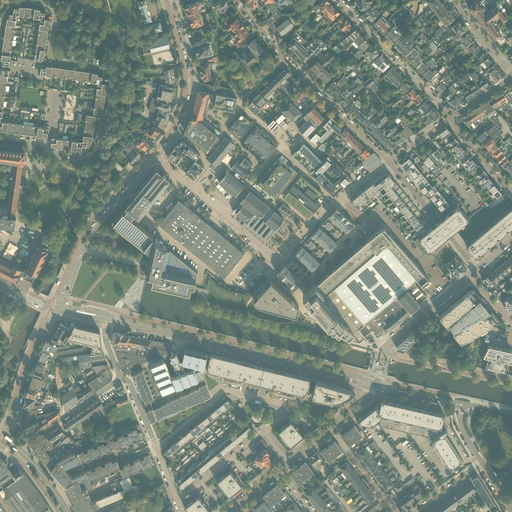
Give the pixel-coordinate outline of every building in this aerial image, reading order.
[(145,0),(144,0),(141,1),(138,2),(144,23),(151,21),(150,14),(148,6),(147,6),(145,0)] [(213,1),(215,6),(216,9),(217,13),(220,12),(226,11),(224,7),(227,6),(226,5),(227,4),(226,2),(225,1),(221,2),(220,0),(217,0),(216,0),(215,0),(214,0),(214,1),(213,1)] [(257,6),(258,11),(263,10),(262,7),(260,7),(260,6),(259,6),(259,4),(257,4),(256,0),(246,0),(247,1),(250,1),(250,6),(252,6),(252,7),(255,7),(255,6),(257,6)] [(264,0),(264,2),(269,2),(270,8),(273,15),(276,13),(279,11),(279,10),(278,5),(277,2),(273,0),(264,0)] [(318,13),(321,10),(329,3),(328,2),(329,2),(327,0),(326,1),(325,0),(322,0),(317,5),(316,4),(312,8),(314,10),(314,12),(316,13),(318,13)] [(357,0),(358,4),(358,5),(358,7),(359,7),(360,8),(362,10),(365,9),(367,7),(368,7),(372,4),(371,0),(357,0)] [(431,8),(435,13),(445,5),(445,4),(444,3),(443,2),(442,2),(441,2),(440,0),(431,8)] [(476,0),(472,4),(468,7),(474,15),(475,14),(494,39),(501,34),(494,25),(502,19),(503,21),(506,18),(500,10),(499,10),(496,5),(487,12),(484,7),(488,4),(484,0),(481,0),(477,0),(476,1),(476,0)] [(185,10),(186,13),(202,9),(199,1),(186,5),(187,9),(186,9),(185,10)] [(322,17),(324,19),(334,9),(332,6),(331,4),(330,5),(329,3),(321,10),(324,13),(323,14),(323,15),(322,17)] [(370,9),(365,15),(371,21),(374,17),(377,15),(379,13),(376,9),(373,12),(373,11),(372,10),(375,7),(375,6),(379,5),(379,3),(373,4),(369,8),(370,9)] [(435,13),(440,19),(449,12),(447,10),(448,9),(447,8),(448,7),(447,6),(446,6),(445,5),(435,13)] [(334,9),(324,19),(329,24),(332,20),(339,14),(338,13),(338,12),(338,11),(337,11),(334,9)] [(199,10),(186,13),(187,17),(189,17),(190,17),(190,20),(202,17),(201,13),(200,14),(199,12),(199,10)] [(381,17),(374,24),(378,29),(387,21),(384,18),(389,14),(389,13),(386,10),(385,12),(384,12),(382,14),(380,16),(381,17)] [(449,12),(440,19),(445,26),(446,25),(452,21),(451,20),(452,20),(452,19),(454,18),(451,15),(451,14),(450,12),(449,12)] [(273,15),(265,21),(267,23),(266,23),(267,24),(268,24),(274,32),(279,37),(280,37),(283,40),(287,37),(288,36),(285,32),(291,27),(293,25),(288,19),(285,20),(284,21),(282,18),(276,13),(273,15)] [(339,30),(341,27),(347,21),(342,16),(336,22),(338,24),(336,27),(339,30)] [(202,17),(190,20),(192,26),(204,23),(202,17)] [(387,21),(378,29),(383,33),(391,26),(391,27),(395,23),(398,20),(395,17),(392,20),(393,21),(390,24),(389,23),(387,21)] [(231,28),(233,30),(241,23),(238,20),(236,19),(230,24),(226,20),(223,23),(225,29),(227,28),(228,30),(231,28)] [(347,21),(341,27),(346,33),(353,27),(347,21)] [(452,27),(448,30),(449,32),(450,32),(454,29),(455,31),(462,26),(458,21),(454,24),(452,27)] [(305,22),(302,25),(310,33),(311,32),(313,30),(307,24),(305,22)] [(159,23),(151,25),(153,33),(162,30),(160,23),(159,23)] [(231,35),(233,38),(244,28),(243,27),(244,26),(241,23),(233,30),(235,32),(231,35)] [(385,35),(390,40),(398,32),(395,29),(398,27),(396,25),(385,35)] [(436,35),(433,37),(435,39),(437,37),(439,35),(448,29),(446,26),(445,27),(443,25),(440,27),(435,31),(435,34),(436,35)] [(455,35),(453,37),(455,39),(461,34),(465,31),(462,26),(455,31),(457,33),(455,35)] [(244,28),(233,38),(236,41),(235,42),(236,43),(235,44),(238,48),(242,44),(239,41),(243,38),(243,39),(247,36),(246,35),(248,33),(244,28)] [(354,28),(341,41),(341,42),(344,44),(348,40),(348,39),(349,38),(352,41),(356,37),(359,34),(359,33),(359,32),(358,31),(357,31),(355,29),(354,28)] [(398,32),(390,40),(394,45),(405,34),(403,32),(401,34),(399,31),(398,32)] [(461,34),(455,39),(456,40),(457,41),(459,39),(461,38),(462,39),(463,42),(464,41),(470,36),(467,32),(465,31),(461,34)] [(294,38),(287,45),(290,48),(290,47),(293,50),(304,40),(296,32),(292,36),(294,38)] [(203,37),(202,34),(193,36),(194,40),(193,40),(194,43),(195,43),(195,44),(204,42),(203,37)] [(394,45),(399,49),(407,42),(404,39),(407,36),(405,34),(394,45)] [(355,44),(357,46),(365,39),(364,39),(364,38),(363,37),(362,37),(360,35),(349,45),(351,47),(354,44),(354,45),(355,44)] [(425,35),(421,39),(426,44),(427,43),(428,44),(431,41),(425,35)] [(464,45),(462,47),(463,49),(470,44),(474,41),(470,36),(464,41),(463,42),(462,43),(463,44),(464,45)] [(165,37),(160,38),(150,41),(150,40),(149,41),(150,43),(149,43),(152,52),(168,48),(169,48),(169,47),(167,39),(166,39),(165,37)] [(365,39),(357,46),(357,47),(355,48),(357,51),(354,54),(356,57),(369,44),(367,42),(367,41),(366,40),(365,40),(365,39)] [(248,45),(252,51),(247,56),(244,53),(239,56),(248,67),(254,62),(255,63),(260,59),(258,57),(259,55),(258,54),(263,51),(260,47),(254,40),(248,45)] [(293,50),(299,56),(306,49),(302,45),(305,41),(304,40),(293,50)] [(407,42),(399,49),(403,54),(416,42),(415,40),(410,45),(407,42)] [(432,42),(428,46),(433,50),(437,47),(432,42)] [(471,46),(468,48),(470,50),(473,54),(476,52),(480,49),(475,43),(471,46)] [(200,48),(198,48),(196,49),(196,50),(195,51),(196,52),(197,53),(198,58),(203,57),(213,55),(210,44),(200,47),(200,48)] [(361,54),(360,54),(361,55),(362,56),(364,55),(366,57),(367,56),(375,49),(371,45),(367,48),(361,54)] [(409,52),(405,56),(410,61),(418,54),(422,50),(417,45),(414,47),(409,52)] [(306,49),(299,56),(304,61),(311,55),(313,57),(314,57),(322,49),(321,47),(320,48),(319,49),(318,48),(318,47),(314,51),(309,46),(306,49)] [(333,49),(338,54),(341,51),(336,46),(333,49)] [(367,56),(366,57),(368,60),(367,61),(369,63),(374,57),(375,57),(379,53),(375,49),(367,56)] [(328,51),(323,56),(322,55),(315,62),(316,63),(311,68),(326,82),(332,76),(323,67),(328,62),(329,63),(335,58),(328,51)] [(479,61),(474,65),(475,67),(487,58),(483,53),(477,58),(479,61)] [(418,54),(410,61),(415,67),(419,63),(423,59),(418,54)] [(373,61),(365,68),(368,71),(374,66),(373,65),(374,64),(373,63),(374,62),(378,66),(385,60),(380,55),(376,58),(373,61)] [(422,62),(420,64),(416,68),(421,73),(429,66),(435,60),(433,57),(427,63),(428,64),(426,66),(422,62)] [(487,58),(475,67),(477,69),(482,65),(484,68),(490,63),(487,58)] [(375,73),(378,76),(390,65),(385,60),(378,66),(377,68),(379,70),(375,73)] [(200,68),(201,72),(216,70),(215,64),(213,63),(211,64),(211,62),(208,63),(204,63),(205,65),(201,65),(201,67),(200,68)] [(345,63),(338,70),(340,73),(348,66),(345,63)] [(486,71),(489,75),(496,70),(493,66),(486,71)] [(166,67),(160,68),(160,71),(164,70),(165,74),(164,74),(164,75),(160,76),(161,77),(174,75),(173,69),(167,70),(166,67)] [(392,67),(385,75),(388,78),(389,78),(391,80),(398,74),(392,67)] [(285,68),(280,73),(286,79),(289,75),(293,80),(295,78),(285,68)] [(426,71),(423,74),(428,80),(432,76),(434,74),(435,75),(438,72),(435,69),(434,71),(432,72),(429,68),(426,71)] [(216,70),(201,72),(201,77),(203,77),(203,79),(207,79),(207,80),(214,79),(214,82),(219,81),(217,71),(216,71),(216,70)] [(432,77),(429,81),(434,86),(438,83),(441,80),(445,76),(443,74),(441,72),(439,70),(438,72),(435,75),(432,77)] [(489,81),(487,82),(489,85),(492,83),(501,76),(496,70),(489,75),(488,76),(490,78),(488,80),(489,81)] [(280,73),(275,78),(284,87),(289,82),(286,79),(280,73)] [(475,73),(471,76),(475,82),(479,78),(475,73)] [(388,78),(386,80),(391,85),(392,83),(396,87),(404,80),(398,74),(391,80),(389,78),(388,78)] [(439,84),(435,87),(440,93),(444,89),(446,87),(449,84),(446,82),(451,77),(450,77),(448,75),(442,80),(441,81),(439,84)] [(374,81),(371,77),(365,82),(368,86),(374,81)] [(275,78),(270,83),(276,88),(279,85),(283,90),(284,89),(285,88),(284,87),(275,78)] [(354,81),(359,86),(362,82),(358,78),(354,81)] [(489,85),(485,78),(484,78),(477,83),(482,90),(489,85)] [(330,85),(326,88),(331,92),(340,83),(340,84),(341,82),(340,81),(339,81),(339,80),(338,82),(336,83),(334,81),(332,82),(330,85)] [(340,83),(331,92),(335,97),(339,93),(341,91),(339,89),(345,83),(343,81),(341,82),(340,84),(340,83)] [(400,87),(397,90),(402,95),(405,92),(407,90),(411,87),(405,81),(399,86),(400,87)] [(273,95),(275,97),(279,92),(276,88),(270,83),(265,88),(273,95)] [(376,84),(371,88),(373,91),(374,92),(380,87),(381,87),(378,83),(377,83),(376,84)] [(470,84),(467,86),(473,95),(480,91),(476,84),(472,87),(470,84)] [(169,100),(171,101),(174,89),(166,87),(166,86),(160,85),(159,87),(159,88),(158,95),(157,99),(163,100),(169,101),(169,100)] [(445,91),(442,94),(447,100),(451,96),(453,94),(456,90),(455,89),(453,87),(451,85),(446,90),(445,91)] [(507,89),(502,93),(511,103),(511,85),(511,87),(511,86),(508,89),(507,89)] [(464,98),(462,99),(464,101),(473,95),(467,86),(465,87),(467,90),(462,93),(465,97),(464,98)] [(268,100),(273,95),(265,88),(261,92),(268,100)] [(340,94),(336,98),(340,102),(350,93),(349,92),(345,88),(342,92),(340,94)] [(409,92),(406,94),(409,97),(408,97),(408,99),(409,100),(411,100),(411,99),(418,94),(412,88),(409,92)] [(189,122),(184,131),(203,147),(205,149),(207,150),(208,148),(220,133),(202,118),(202,116),(203,115),(205,111),(206,106),(207,102),(208,97),(207,97),(209,92),(198,91),(197,95),(196,99),(195,103),(194,107),(193,111),(189,122)] [(350,93),(340,102),(345,106),(348,103),(351,100),(353,99),(351,96),(353,93),(351,91),(349,92),(350,93)] [(507,110),(508,111),(511,106),(511,103),(502,93),(494,98),(500,104),(502,107),(502,108),(505,111),(507,110)] [(237,98),(230,97),(216,94),(214,107),(226,110),(229,110),(234,112),(235,108),(236,104),(237,98)] [(259,94),(253,100),(255,102),(257,103),(259,105),(261,107),(262,108),(267,103),(264,100),(262,98),(259,94)] [(411,100),(406,104),(408,107),(414,102),(417,105),(419,102),(423,99),(418,94),(411,99),(411,100)] [(454,98),(448,101),(454,107),(455,107),(464,101),(462,99),(464,98),(463,95),(458,98),(457,96),(454,98)] [(305,105),(310,101),(305,96),(301,100),(305,105)] [(375,98),(374,99),(376,102),(377,102),(379,104),(382,101),(378,96),(377,96),(375,98)] [(390,104),(393,107),(402,100),(399,97),(390,104)] [(152,98),(149,110),(155,113),(165,117),(166,113),(167,110),(168,110),(169,109),(170,109),(171,106),(170,106),(170,104),(169,104),(168,103),(169,101),(163,100),(157,99),(152,98)] [(494,98),(488,101),(496,111),(499,110),(501,108),(502,107),(500,104),(494,98)] [(351,113),(357,107),(360,103),(357,100),(355,101),(354,100),(346,108),(351,113)] [(252,101),(247,106),(255,113),(261,107),(259,105),(257,103),(255,102),(254,103),(252,101)] [(420,107),(417,111),(421,114),(423,113),(424,112),(426,110),(430,106),(424,101),(421,104),(419,106),(420,107)] [(485,103),(481,106),(488,117),(493,114),(496,112),(496,111),(488,101),(485,103)] [(285,107),(282,110),(293,121),(301,113),(290,102),(288,104),(285,107)] [(357,107),(351,113),(356,117),(362,112),(359,109),(360,107),(362,105),(361,103),(360,103),(357,107)] [(478,118),(480,117),(483,120),(484,122),(487,120),(489,118),(488,117),(481,106),(473,111),(478,118)] [(297,124),(296,126),(306,136),(324,118),(313,107),(297,124)] [(428,111),(425,113),(429,117),(427,119),(428,120),(426,123),(428,125),(429,124),(433,122),(433,121),(431,119),(437,114),(431,107),(428,111)] [(360,114),(356,118),(361,122),(370,113),(370,112),(367,109),(363,113),(362,112),(360,114)] [(473,111),(468,115),(475,126),(476,127),(478,130),(479,132),(481,130),(482,130),(479,125),(478,125),(477,123),(478,122),(476,120),(477,119),(478,118),(473,111)] [(166,118),(165,117),(155,113),(153,116),(154,117),(152,121),(154,122),(162,126),(163,126),(164,123),(164,122),(166,118)] [(228,130),(239,139),(252,123),(241,113),(228,130)] [(361,122),(366,127),(371,121),(369,119),(373,115),(370,113),(361,122)] [(420,115),(413,120),(416,124),(423,119),(422,118),(425,115),(423,113),(420,115)] [(470,129),(475,126),(468,115),(462,119),(470,129)] [(331,117),(323,126),(327,130),(328,130),(336,122),(331,117)] [(489,118),(487,120),(493,125),(495,128),(498,131),(501,128),(497,124),(495,122),(492,119),(490,117),(489,118)] [(267,125),(275,132),(280,126),(273,119),(267,125)] [(366,127),(370,132),(380,122),(379,120),(375,124),(371,121),(366,127)] [(146,127),(143,132),(145,133),(149,135),(152,136),(155,137),(158,133),(159,132),(160,132),(160,131),(160,130),(156,127),(149,123),(148,122),(145,127),(146,127)] [(320,137),(318,139),(321,143),(334,130),(337,133),(342,128),(336,122),(328,130),(327,130),(320,137)] [(370,132),(375,137),(381,131),(378,128),(382,124),(380,122),(370,132)] [(486,136),(481,141),(483,143),(498,131),(495,128),(493,125),(486,131),(484,128),(482,130),(486,136)] [(252,131),(248,136),(243,142),(243,143),(244,142),(250,147),(249,148),(250,148),(250,147),(254,151),(254,152),(255,151),(259,155),(258,155),(259,155),(265,159),(264,160),(265,160),(275,148),(278,144),(273,140),(269,136),(265,133),(261,130),(256,126),(252,131)] [(407,126),(405,127),(410,133),(411,135),(414,134),(412,131),(407,126)] [(389,132),(380,141),(385,146),(390,140),(388,137),(391,134),(397,129),(396,128),(395,127),(391,131),(389,132)] [(405,127),(403,130),(407,135),(409,137),(410,136),(411,135),(410,133),(405,127)] [(340,133),(337,136),(341,140),(342,139),(344,137),(349,132),(345,128),(340,133)] [(438,134),(443,139),(450,132),(446,128),(438,134)] [(375,137),(380,141),(389,132),(391,131),(389,129),(386,131),(384,129),(382,131),(381,131),(375,137)] [(403,130),(401,132),(405,137),(406,139),(409,137),(407,135),(403,130)] [(478,130),(474,133),(481,141),(486,136),(482,130),(481,130),(479,132),(478,130)] [(483,143),(488,149),(496,142),(494,140),(497,136),(495,134),(498,131),(483,143)] [(344,137),(342,139),(346,143),(348,141),(353,137),(349,132),(344,137)] [(392,141),(390,140),(385,146),(389,150),(406,139),(405,137),(401,132),(398,134),(400,139),(395,142),(394,141),(393,142),(392,141)] [(447,144),(454,137),(450,132),(443,139),(447,144)] [(316,133),(309,139),(312,142),(316,138),(318,139),(320,137),(316,133)] [(138,143),(136,146),(140,150),(142,148),(144,151),(145,150),(149,145),(147,143),(148,142),(147,140),(146,141),(142,137),(140,135),(137,138),(140,140),(137,143),(138,143)] [(209,161),(216,167),(234,145),(225,137),(207,159),(209,161)] [(350,147),(352,145),(357,140),(353,137),(348,141),(346,143),(350,147)] [(451,149),(458,143),(459,142),(454,137),(447,144),(451,148),(451,149)] [(352,145),(356,150),(361,145),(357,140),(352,145)] [(130,151),(125,156),(127,158),(126,158),(133,164),(141,155),(139,153),(141,151),(140,150),(136,146),(130,141),(125,146),(130,151)] [(177,144),(174,148),(177,151),(183,155),(186,152),(190,147),(182,141),(178,145),(177,144)] [(491,153),(498,147),(501,145),(502,144),(500,142),(497,145),(495,143),(496,142),(488,149),(491,153)] [(322,143),(318,148),(322,152),(323,152),(327,148),(322,143)] [(454,154),(461,147),(458,143),(451,149),(451,148),(449,149),(454,154)] [(304,144),(292,155),(310,173),(312,171),(322,161),(304,144)] [(356,150),(360,154),(365,149),(361,145),(356,150)] [(492,154),(496,158),(506,149),(507,149),(505,147),(503,148),(501,145),(498,147),(498,148),(492,154)] [(190,147),(186,152),(196,160),(200,155),(190,147)] [(459,161),(467,155),(465,153),(466,152),(461,147),(454,154),(453,155),(459,161)] [(432,152),(438,160),(445,167),(450,163),(446,159),(443,162),(440,158),(443,155),(436,148),(435,149),(436,149),(432,152)] [(0,215),(16,217),(16,216),(22,164),(25,164),(26,160),(24,160),(24,157),(25,152),(0,149),(0,160),(9,161),(8,176),(9,176),(10,177),(11,177),(12,177),(8,206),(0,205),(0,215)] [(360,154),(358,156),(363,161),(370,155),(369,154),(370,153),(365,149),(360,154)] [(496,158),(500,162),(506,157),(504,155),(508,151),(507,150),(506,149),(496,158)] [(172,151),(167,157),(176,164),(183,155),(177,151),(175,154),(172,151)] [(183,155),(176,164),(186,172),(188,168),(190,166),(195,160),(196,160),(186,152),(183,155)] [(428,156),(427,156),(433,164),(436,161),(439,165),(437,167),(440,171),(445,167),(438,160),(432,152),(431,153),(428,156)] [(362,162),(368,169),(370,171),(378,166),(382,162),(382,161),(374,153),(362,162)] [(322,161),(312,171),(316,175),(314,177),(316,179),(333,196),(351,178),(328,155),(322,161)] [(466,168),(474,161),(472,159),(472,158),(471,156),(470,157),(469,156),(468,157),(467,155),(459,161),(465,168),(466,168)] [(500,162),(503,167),(511,159),(511,155),(508,159),(506,157),(500,162)] [(423,160),(422,161),(428,168),(431,166),(434,170),(432,172),(435,176),(440,171),(437,167),(433,164),(427,156),(426,157),(427,157),(423,160)] [(279,157),(258,183),(276,198),(297,172),(279,157)] [(231,168),(245,179),(251,173),(247,170),(252,164),(245,158),(240,164),(236,161),(231,168)] [(405,169),(413,163),(409,158),(404,162),(401,164),(405,169)] [(511,159),(503,167),(507,171),(511,166),(511,163),(511,162),(511,159)] [(195,160),(190,166),(197,172),(199,173),(204,167),(195,160)] [(112,165),(120,173),(124,168),(116,161),(112,165)] [(478,166),(477,165),(478,164),(476,162),(475,163),(474,161),(466,168),(470,172),(471,171),(478,166)] [(409,174),(417,168),(413,163),(405,169),(409,174)] [(475,176),(483,169),(478,164),(477,165),(478,166),(471,171),(475,176)] [(188,168),(186,172),(194,179),(197,175),(196,174),(197,172),(190,166),(188,168)] [(412,179),(420,172),(417,168),(409,174),(412,179)] [(151,285),(183,293),(189,294),(191,289),(191,287),(194,288),(196,282),(195,281),(195,279),(196,279),(198,273),(169,249),(169,251),(166,250),(167,248),(167,247),(155,237),(155,239),(153,238),(153,237),(131,219),(135,215),(139,219),(163,188),(170,180),(164,176),(166,174),(164,172),(162,174),(157,169),(135,196),(133,195),(129,200),(130,201),(125,208),(127,209),(124,213),(123,213),(113,225),(148,253),(148,252),(151,254),(151,256),(150,260),(146,277),(153,278),(152,281),(151,285)] [(478,182),(486,175),(487,174),(483,169),(475,176),(479,180),(478,181),(478,182)] [(222,171),(217,178),(221,181),(219,183),(224,187),(235,196),(244,186),(236,179),(228,172),(226,174),(222,171)] [(420,172),(412,179),(416,184),(424,177),(420,172)] [(391,177),(388,174),(388,173),(387,173),(386,173),(385,173),(384,173),(382,175),(382,176),(383,176),(388,182),(391,179),(390,177),(391,177)] [(482,186),(490,180),(488,177),(488,176),(487,174),(486,175),(478,182),(482,186)] [(300,175),(282,197),(308,218),(317,207),(320,204),(316,200),(322,193),(300,175)] [(383,186),(388,182),(383,176),(382,176),(382,175),(377,179),(378,179),(383,186)] [(420,188),(428,182),(424,177),(416,184),(420,188)] [(374,183),(379,189),(383,186),(378,179),(377,179),(373,182),(373,183),(374,183)] [(395,184),(396,183),(393,180),(393,181),(391,179),(388,182),(383,186),(379,189),(383,194),(386,191),(395,184)] [(486,191),(494,184),(493,183),(494,183),(492,181),(491,181),(490,180),(482,186),(486,191)] [(373,182),(368,186),(369,187),(369,186),(375,193),(378,197),(380,195),(382,194),(383,194),(379,189),(374,183),(373,183),(373,182)] [(424,193),(426,192),(432,187),(432,186),(428,182),(420,188),(421,189),(424,193)] [(386,191),(383,194),(384,196),(386,198),(390,195),(399,188),(399,187),(397,184),(396,185),(395,184),(386,191)] [(490,196),(498,189),(494,184),(486,191),(490,196)] [(429,197),(437,190),(433,185),(432,186),(432,187),(426,192),(429,197)] [(368,186),(364,190),(365,190),(370,197),(373,201),(376,199),(378,197),(378,198),(378,197),(375,193),(369,186),(369,187),(368,186)] [(390,195),(386,198),(388,200),(390,202),(389,203),(390,203),(402,192),(403,192),(401,189),(400,189),(399,188),(390,195)] [(498,189),(490,196),(494,200),(502,193),(498,189)] [(241,201),(233,211),(236,214),(240,217),(241,218),(241,217),(243,220),(244,221),(245,221),(246,222),(246,221),(249,224),(249,225),(250,225),(251,225),(253,227),(253,228),(254,228),(254,229),(255,229),(258,231),(258,232),(259,232),(262,235),(263,236),(266,238),(267,239),(266,239),(267,239),(271,234),(275,230),(275,229),(278,226),(281,222),(281,223),(281,222),(283,219),(284,219),(286,216),(287,215),(290,211),(291,210),(290,210),(287,207),(286,207),(283,204),(282,204),(279,209),(279,208),(278,209),(279,209),(280,211),(278,214),(275,212),(274,211),(269,207),(269,206),(267,205),(266,204),(262,201),(262,200),(261,200),(257,196),(256,196),(252,192),(251,192),(250,191),(250,190),(249,191),(245,196),(241,201)] [(374,201),(373,201),(370,197),(365,190),(364,190),(362,191),(359,193),(360,194),(369,204),(373,201),(374,201)] [(437,190),(429,197),(433,201),(441,195),(437,190)] [(390,203),(392,205),(393,207),(397,204),(406,197),(407,196),(404,193),(403,194),(402,192),(390,203)] [(359,193),(355,196),(361,204),(365,208),(367,206),(369,204),(369,205),(369,204),(360,194),(359,193)] [(437,206),(445,200),(441,195),(433,201),(437,206)] [(365,208),(361,204),(355,196),(350,201),(362,210),(364,208),(365,208)] [(397,204),(393,207),(395,209),(397,211),(396,211),(397,212),(397,211),(409,201),(410,201),(408,198),(407,198),(406,197),(397,204)] [(179,200),(160,224),(161,224),(161,225),(170,232),(171,233),(175,236),(177,238),(184,244),(186,245),(189,248),(191,249),(202,258),(204,260),(207,262),(208,263),(224,276),(232,266),(234,265),(236,262),(239,258),(243,253),(179,200)] [(437,206),(441,211),(449,204),(445,200),(437,206)] [(409,201),(397,211),(400,216),(401,216),(413,206),(414,205),(411,202),(411,203),(409,201)] [(404,221),(404,220),(417,210),(415,207),(414,207),(413,206),(401,216),(404,220),(404,221)] [(429,252),(443,241),(448,236),(469,219),(458,206),(437,223),(432,227),(418,238),(429,252)] [(511,206),(466,245),(475,256),(480,252),(480,253),(484,251),(484,250),(485,249),(488,247),(488,246),(490,245),(490,246),(493,243),(493,242),(494,241),(494,242),(498,239),(499,237),(499,238),(502,235),(504,233),(504,234),(507,231),(508,230),(511,227),(511,226),(511,206)] [(336,209),(333,212),(337,216),(341,220),(345,217),(345,216),(336,208),(336,209)] [(404,220),(406,223),(408,224),(407,225),(412,222),(420,215),(421,214),(419,211),(418,212),(417,210),(404,220)] [(332,213),(329,217),(332,220),(333,221),(337,217),(337,216),(333,212),(332,213)] [(0,271),(18,282),(18,281),(19,279),(22,273),(23,270),(21,269),(21,268),(0,256),(0,225),(15,227),(15,221),(16,217),(0,215),(0,271)] [(412,222),(408,225),(410,227),(411,229),(414,227),(415,226),(424,219),(425,218),(422,215),(421,216),(420,215),(412,222)] [(337,217),(333,221),(337,224),(338,225),(341,221),(341,220),(337,216),(337,217)] [(345,217),(341,220),(346,224),(349,228),(350,228),(354,224),(345,216),(345,217)] [(414,227),(411,229),(413,231),(415,233),(414,234),(415,234),(417,231),(419,230),(427,223),(428,223),(426,220),(425,220),(424,219),(415,226),(414,227)] [(341,221),(338,225),(341,228),(342,229),(345,225),(346,224),(341,220),(341,221)] [(417,231),(415,234),(417,236),(418,238),(432,227),(429,224),(429,225),(427,223),(419,230),(417,231)] [(345,225),(342,229),(346,232),(346,233),(350,228),(349,228),(346,224),(345,225)] [(319,228),(315,232),(319,235),(320,236),(323,232),(323,231),(319,227),(319,228)] [(303,295),(306,299),(337,335),(339,336),(347,338),(348,334),(320,301),(333,289),(337,286),(385,244),(386,244),(416,279),(417,279),(422,285),(429,280),(385,228),(383,228),(382,229),(381,229),(381,228),(380,229),(374,234),(366,241),(305,293),(303,295)] [(323,232),(320,236),(323,239),(324,240),(327,236),(328,235),(323,231),(323,232)] [(315,232),(311,236),(312,236),(315,239),(316,240),(319,236),(320,236),(319,235),(315,232)] [(327,236),(324,240),(328,243),(328,244),(332,240),(332,239),(328,235),(327,236)] [(319,236),(316,240),(320,243),(320,244),(324,240),(323,239),(320,236),(319,236)] [(25,267),(23,270),(22,273),(25,274),(24,277),(32,280),(35,273),(36,274),(50,244),(42,240),(40,239),(27,268),(25,267)] [(332,240),(328,244),(332,247),(333,248),(337,243),(332,239),(332,240)] [(324,240),(320,244),(322,245),(325,248),(328,244),(328,243),(324,240)] [(333,289),(320,301),(348,334),(347,338),(359,342),(360,341),(364,337),(365,336),(358,329),(360,327),(363,324),(366,322),(368,325),(372,329),(376,334),(383,328),(385,330),(386,332),(391,328),(408,314),(410,312),(411,311),(420,304),(419,303),(426,297),(413,282),(416,279),(386,244),(385,244),(337,286),(333,289)] [(325,248),(329,252),(333,248),(332,247),(328,244),(325,248)] [(301,247),(298,251),(302,254),(302,255),(306,251),(302,247),(301,247)] [(294,255),(299,259),(302,255),(302,254),(298,251),(294,255)] [(306,251),(302,255),(306,258),(307,259),(310,255),(311,255),(306,251)] [(299,259),(303,263),(307,259),(306,258),(302,255),(299,259)] [(310,255),(307,259),(311,262),(311,263),(315,259),(311,255),(310,255)] [(466,270),(463,266),(461,263),(458,261),(459,260),(458,259),(457,260),(455,258),(447,266),(455,273),(458,277),(466,270)] [(303,263),(307,267),(308,267),(311,263),(311,262),(307,259),(303,263)] [(315,259),(311,263),(315,266),(316,267),(319,262),(315,259)] [(505,262),(501,265),(507,273),(511,269),(505,262)] [(308,267),(307,267),(312,271),(316,267),(315,266),(311,263),(308,267)] [(501,265),(496,269),(502,276),(507,273),(501,265)] [(284,266),(281,270),(284,273),(285,274),(289,270),(285,266),(284,266)] [(496,269),(492,272),(498,280),(502,276),(496,269)] [(277,274),(281,278),(285,274),(284,273),(281,270),(277,274)] [(289,270),(285,274),(289,277),(289,278),(293,274),(289,270)] [(492,272),(488,276),(494,283),(498,280),(492,272)] [(281,278),(286,282),(289,278),(289,277),(285,274),(281,278)] [(293,274),(289,278),(290,279),(293,281),(294,282),(297,278),(298,278),(293,274)] [(494,283),(488,276),(487,276),(483,280),(489,288),(494,284),(494,283)] [(286,282),(290,286),(294,282),(293,281),(290,279),(289,278),(286,282)] [(294,282),(298,285),(298,286),(302,282),(298,278),(297,278),(294,282)] [(254,299),(253,300),(259,305),(296,315),(299,306),(298,306),(274,284),(271,281),(257,296),(255,298),(255,299),(254,299)] [(290,286),(294,290),(298,286),(298,285),(294,282),(290,286)] [(500,320),(472,288),(439,317),(447,326),(449,322),(455,331),(453,333),(461,342),(500,320)] [(511,304),(507,299),(506,299),(502,303),(508,310),(511,307),(511,304)] [(60,323),(56,331),(64,335),(70,325),(66,323),(64,326),(60,323)] [(444,325),(456,339),(444,324),(444,325)] [(90,354),(102,352),(101,346),(99,331),(74,325),(69,334),(66,334),(62,340),(66,341),(68,337),(92,343),(90,354)] [(64,335),(56,331),(52,339),(60,343),(64,335)] [(113,332),(111,340),(128,344),(130,335),(126,335),(126,334),(126,333),(125,333),(124,333),(124,334),(113,332)] [(130,335),(128,344),(136,365),(137,367),(143,369),(143,368),(141,364),(169,353),(169,352),(170,348),(170,346),(168,345),(169,344),(168,343),(168,344),(166,343),(164,343),(130,335)] [(410,336),(406,339),(411,346),(417,340),(414,339),(410,336)] [(44,344),(53,348),(54,346),(52,345),(54,343),(46,339),(44,344)] [(411,346),(406,339),(397,347),(396,347),(396,348),(397,349),(397,350),(403,352),(405,352),(411,346)] [(134,372),(143,369),(137,367),(136,365),(128,344),(111,340),(111,342),(120,365),(124,373),(128,374),(134,372)] [(49,352),(50,352),(51,350),(52,350),(53,348),(44,344),(42,349),(49,352)] [(497,349),(497,348),(497,347),(488,345),(483,355),(488,356),(485,366),(492,368),(493,366),(496,367),(495,368),(495,369),(495,368),(496,367),(499,368),(498,369),(505,371),(508,361),(511,361),(511,357),(511,350),(503,348),(503,349),(499,348),(498,348),(498,350),(497,349)] [(49,353),(49,354),(51,355),(51,356),(58,355),(58,354),(58,351),(58,350),(57,348),(54,346),(53,348),(52,350),(51,350),(50,352),(49,352),(49,353)] [(42,349),(40,355),(50,358),(51,359),(52,358),(52,357),(52,356),(51,356),(51,355),(49,354),(49,353),(49,352),(42,349)] [(154,363),(150,364),(152,369),(155,368),(157,374),(155,375),(158,383),(160,382),(163,388),(161,389),(163,394),(181,386),(180,384),(186,382),(187,384),(195,380),(195,378),(201,376),(201,378),(203,377),(202,375),(202,374),(203,371),(204,371),(202,368),(202,366),(204,367),(206,360),(207,355),(185,350),(184,350),(183,356),(183,357),(182,361),(182,362),(199,366),(199,367),(197,368),(196,367),(172,377),(173,380),(171,381),(163,360),(162,359),(154,363)] [(90,354),(78,356),(78,359),(80,367),(107,363),(103,352),(102,352),(90,354)] [(172,355),(170,356),(170,357),(172,360),(170,361),(171,364),(173,363),(176,371),(183,369),(180,361),(179,361),(176,353),(175,354),(174,354),(174,353),(173,353),(172,353),(171,353),(171,354),(172,355)] [(208,364),(206,370),(208,370),(216,372),(219,373),(218,378),(243,384),(243,382),(248,383),(248,386),(258,388),(263,367),(253,364),(242,362),(232,359),(221,357),(210,354),(208,364)] [(38,360),(36,364),(47,368),(48,366),(48,365),(48,363),(46,363),(38,360)] [(80,370),(89,384),(94,391),(111,379),(112,376),(107,363),(80,367),(80,370)] [(263,367),(258,388),(268,390),(268,388),(274,390),(273,392),(299,398),(300,393),(303,394),(304,394),(305,392),(307,388),(308,387),(309,386),(309,384),(310,383),(311,379),(305,377),(295,375),(284,372),(274,370),(263,367)] [(35,369),(33,375),(43,378),(47,380),(49,374),(45,372),(43,372),(35,369)] [(140,372),(131,376),(132,377),(133,381),(141,377),(142,377),(144,376),(145,376),(145,375),(143,370),(140,372)] [(66,374),(70,382),(80,401),(86,396),(81,389),(80,386),(69,372),(66,374)] [(33,375),(31,380),(45,385),(50,387),(52,382),(49,381),(47,380),(43,378),(33,375)] [(141,377),(133,381),(135,385),(143,382),(146,381),(145,376),(144,376),(142,377),(141,377)] [(83,378),(81,380),(82,382),(83,383),(86,388),(87,387),(88,390),(87,390),(89,392),(90,394),(94,391),(89,384),(87,385),(84,381),(83,379),(83,378)] [(31,380),(29,386),(37,389),(48,391),(51,392),(52,388),(50,387),(45,385),(31,380)] [(81,380),(79,381),(80,383),(81,385),(80,386),(81,389),(86,396),(90,394),(89,392),(87,390),(88,390),(87,387),(86,388),(83,383),(82,382),(81,380)] [(315,380),(312,396),(327,399),(327,398),(329,398),(331,399),(334,399),(336,399),(336,400),(338,400),(341,400),(343,399),(345,398),(347,397),(349,396),(351,394),(353,393),(352,392),(352,393),(347,389),(337,386),(315,380)] [(143,382),(135,385),(136,387),(137,390),(145,387),(148,385),(146,381),(143,382)] [(68,391),(62,395),(63,406),(64,411),(80,401),(70,382),(67,384),(70,390),(68,391)] [(122,383),(115,389),(118,393),(119,394),(120,395),(120,396),(120,395),(124,392),(125,393),(126,393),(122,384),(122,383)] [(206,383),(199,387),(199,388),(201,391),(201,392),(204,399),(205,399),(211,396),(209,391),(208,388),(206,383)] [(145,387),(137,390),(139,395),(147,391),(150,390),(148,385),(145,387)] [(29,386),(27,391),(48,395),(48,391),(37,389),(29,386)] [(199,388),(195,390),(196,394),(200,402),(204,400),(205,400),(205,399),(204,399),(201,392),(201,391),(199,388)] [(147,391),(139,395),(141,399),(149,396),(152,395),(150,390),(147,391)] [(195,390),(190,392),(192,396),(195,404),(200,402),(196,394),(195,390)] [(26,395),(26,396),(37,399),(41,400),(42,401),(43,398),(47,398),(48,395),(27,391),(26,395)] [(190,392),(186,394),(187,398),(191,406),(195,404),(192,396),(190,392)] [(121,397),(115,400),(118,407),(130,402),(126,394),(123,396),(121,397)] [(186,394),(181,396),(182,400),(186,408),(191,406),(187,398),(186,394)] [(149,396),(141,399),(143,404),(146,403),(150,401),(151,401),(154,400),(154,399),(153,397),(152,395),(149,396)] [(26,396),(23,407),(31,407),(39,407),(39,405),(34,405),(35,401),(40,402),(41,400),(37,399),(26,396)] [(181,396),(176,398),(178,402),(181,410),(186,408),(182,400),(181,396)] [(176,398),(172,400),(173,404),(177,412),(181,410),(178,402),(176,398)] [(227,399),(223,403),(229,410),(233,406),(227,399)] [(386,399),(357,421),(357,422),(380,427),(380,426),(428,437),(426,438),(429,443),(433,440),(433,441),(432,447),(443,465),(449,467),(450,467),(462,460),(462,461),(463,461),(444,432),(447,430),(446,428),(444,429),(443,427),(443,425),(443,423),(442,423),(444,414),(385,401),(386,399)] [(99,400),(95,403),(99,409),(101,408),(104,413),(107,411),(104,407),(99,400)] [(172,400),(167,403),(168,406),(172,414),(176,413),(177,412),(173,404),(172,400)] [(145,410),(151,424),(158,420),(155,412),(153,409),(152,407),(150,401),(146,403),(146,404),(148,408),(145,410)] [(95,403),(90,406),(98,417),(101,416),(97,411),(98,410),(99,409),(95,403)] [(167,403),(162,405),(164,408),(167,416),(172,414),(168,406),(167,403)] [(221,406),(219,407),(225,413),(229,410),(223,403),(220,405),(221,406)] [(162,405),(158,407),(159,410),(163,418),(167,416),(164,408),(162,405)] [(90,406),(86,409),(90,415),(92,414),(96,419),(98,417),(90,406)] [(23,409),(23,416),(31,416),(31,415),(32,415),(32,414),(36,414),(36,410),(31,410),(31,408),(31,407),(23,407),(23,408),(23,409)] [(158,407),(153,409),(155,412),(158,420),(163,418),(159,410),(158,407)] [(217,407),(215,410),(220,416),(223,419),(227,416),(224,413),(225,413),(219,407),(218,408),(217,407)] [(86,409),(80,412),(88,424),(91,422),(88,417),(90,415),(86,409)] [(53,411),(44,414),(47,418),(49,422),(60,414),(60,413),(60,410),(53,411)] [(212,412),(211,414),(216,420),(220,416),(215,410),(212,412)] [(80,412),(76,415),(81,422),(82,421),(86,426),(88,424),(80,412)] [(31,424),(31,417),(36,417),(36,414),(32,414),(32,415),(31,415),(31,416),(23,416),(23,423),(31,424)] [(209,414),(207,416),(214,426),(218,422),(216,420),(211,414),(209,415),(209,414)] [(76,415),(71,419),(79,430),(80,430),(82,428),(84,427),(80,422),(81,422),(76,415)] [(204,419),(203,420),(208,427),(210,429),(214,426),(207,416),(204,419)] [(44,419),(39,423),(44,429),(51,424),(50,423),(49,422),(47,418),(45,419),(44,418),(43,419),(44,419)] [(71,419),(67,421),(72,428),(74,427),(77,432),(78,433),(80,432),(79,430),(71,419)] [(201,421),(198,423),(204,430),(208,427),(203,420),(201,422),(201,421)] [(67,421),(63,425),(66,429),(67,431),(69,430),(73,435),(75,433),(72,428),(67,421)] [(282,430),(279,432),(282,436),(283,435),(286,439),(285,440),(290,447),(295,443),(295,444),(303,437),(302,437),(303,436),(297,428),(298,428),(296,425),(295,426),(291,421),(281,429),(282,430)] [(44,429),(39,423),(34,427),(35,431),(37,434),(44,429)] [(196,426),(194,427),(199,433),(200,434),(201,436),(206,433),(204,430),(198,423),(195,426),(196,426)] [(247,423),(243,427),(248,433),(253,430),(247,423)] [(130,436),(130,437),(142,432),(139,424),(132,427),(132,429),(128,431),(128,432),(130,436)] [(342,436),(349,445),(362,435),(354,426),(350,429),(350,430),(348,431),(342,436)] [(57,429),(54,431),(59,438),(62,436),(64,440),(65,438),(67,437),(64,434),(62,431),(60,427),(59,427),(57,429)] [(192,428),(190,430),(195,436),(195,437),(197,439),(201,436),(200,434),(199,433),(194,427),(193,429),(192,428)] [(243,427),(239,430),(244,436),(245,435),(245,436),(248,433),(243,427)] [(130,437),(130,436),(128,432),(128,431),(127,430),(127,429),(117,434),(118,436),(122,446),(127,444),(132,442),(132,441),(130,437)] [(187,433),(186,434),(191,441),(193,443),(197,439),(195,437),(190,430),(187,433)] [(239,430),(234,433),(240,440),(243,438),(242,438),(244,436),(239,430)] [(54,431),(47,435),(52,443),(59,438),(54,431)] [(140,441),(142,441),(144,440),(145,439),(142,432),(130,437),(132,441),(132,442),(137,440),(138,442),(140,441)] [(234,433),(230,437),(236,443),(237,442),(237,443),(240,440),(234,433)] [(117,434),(113,435),(107,438),(108,440),(112,450),(122,446),(118,436),(117,434)] [(184,435),(181,437),(187,444),(191,441),(186,434),(184,435)] [(43,438),(33,451),(38,455),(39,456),(40,455),(42,458),(47,454),(44,450),(49,444),(51,442),(52,443),(47,435),(44,437),(44,438),(43,438)] [(224,438),(226,440),(232,447),(234,445),(236,443),(230,437),(228,435),(224,438)] [(69,436),(67,437),(65,438),(64,440),(62,442),(60,440),(55,446),(56,447),(55,448),(54,448),(50,454),(49,453),(48,454),(48,453),(47,454),(42,458),(41,458),(51,471),(58,461),(71,454),(77,451),(79,450),(76,445),(75,445),(69,436)] [(179,440),(178,441),(183,447),(187,444),(181,437),(179,439),(179,440)] [(84,438),(80,440),(85,448),(87,447),(89,446),(84,438)] [(107,438),(97,442),(102,454),(102,455),(112,450),(108,440),(107,438)] [(224,438),(220,441),(227,450),(229,449),(232,447),(226,440),(224,438)] [(255,445),(257,448),(259,446),(263,450),(260,453),(260,452),(258,453),(259,454),(255,458),(256,460),(253,462),(253,464),(257,469),(259,469),(262,466),(263,468),(267,465),(267,466),(272,462),(269,459),(270,458),(267,454),(268,452),(265,449),(264,449),(263,448),(267,445),(262,439),(255,445)] [(75,443),(74,443),(76,445),(79,450),(85,448),(80,440),(79,440),(75,443)] [(176,442),(173,444),(179,451),(183,447),(178,441),(176,442)] [(220,441),(216,445),(223,454),(226,452),(226,451),(227,450),(220,441)] [(334,441),(328,447),(326,448),(321,451),(328,461),(342,451),(334,441)] [(367,441),(354,452),(355,454),(368,443),(367,441)] [(89,446),(87,447),(90,454),(92,459),(102,455),(102,454),(97,442),(93,444),(90,445),(89,446)] [(171,447),(169,448),(175,454),(179,451),(173,444),(170,446),(171,447)] [(223,454),(216,445),(212,448),(214,451),(219,457),(220,456),(221,456),(223,454)] [(85,448),(79,450),(77,451),(81,461),(82,463),(92,459),(90,454),(87,447),(85,448)] [(175,454),(169,448),(168,449),(167,449),(164,451),(166,453),(164,455),(166,461),(175,454)] [(361,456),(362,458),(368,453),(365,448),(358,453),(361,456)] [(153,458),(150,450),(150,451),(143,454),(143,456),(144,456),(139,458),(140,460),(141,463),(153,458)] [(51,471),(53,473),(54,474),(56,476),(58,478),(58,479),(59,479),(61,481),(60,481),(61,482),(63,484),(66,486),(65,487),(66,487),(87,477),(88,477),(85,471),(84,471),(72,476),(71,476),(71,475),(70,474),(66,470),(65,468),(66,467),(81,461),(77,451),(71,454),(58,461),(51,471)] [(214,451),(209,454),(215,461),(218,459),(217,458),(219,457),(214,451)] [(311,456),(308,459),(314,466),(313,467),(316,471),(321,468),(321,467),(319,464),(323,461),(320,456),(319,456),(317,452),(313,455),(311,456)] [(362,458),(365,462),(372,457),(368,453),(362,458)] [(209,454),(205,458),(210,464),(212,463),(215,461),(209,454)] [(2,459),(0,457),(0,511),(52,511),(48,505),(24,473),(23,472),(21,470),(20,469),(18,471),(14,474),(10,470),(7,465),(8,463),(2,459)] [(348,459),(346,457),(333,468),(335,469),(348,459)] [(365,462),(369,467),(375,462),(372,457),(365,462)] [(116,473),(120,471),(121,471),(119,466),(116,458),(106,462),(110,472),(111,475),(116,473)] [(139,458),(134,460),(129,462),(133,472),(143,468),(141,463),(140,460),(139,458)] [(155,466),(155,465),(156,465),(153,458),(141,463),(143,468),(148,466),(149,468),(155,466)] [(205,458),(201,461),(207,468),(209,466),(209,465),(210,464),(205,458)] [(201,461),(197,464),(202,471),(203,470),(204,470),(207,468),(201,461)] [(101,479),(111,475),(110,472),(106,462),(95,466),(100,477),(101,479)] [(129,462),(119,466),(121,471),(124,476),(133,472),(129,462)] [(313,471),(308,466),(305,462),(292,473),(298,481),(297,482),(305,492),(307,491),(300,482),(313,471)] [(340,467),(343,472),(350,467),(346,462),(340,467)] [(369,467),(372,471),(379,466),(375,462),(369,467)] [(197,464),(193,468),(198,475),(201,473),(200,472),(202,471),(197,464)] [(90,484),(101,479),(100,477),(95,466),(85,471),(88,477),(87,477),(90,484)] [(187,469),(189,471),(194,478),(195,477),(198,475),(193,468),(191,466),(187,469)] [(372,471),(376,476),(382,471),(379,466),(372,471)] [(343,472),(347,476),(354,471),(350,467),(343,472)] [(189,471),(184,475),(190,482),(193,479),(192,479),(194,478),(189,471)] [(224,489),(227,493),(229,496),(234,493),(242,487),(241,487),(242,486),(236,478),(237,477),(235,475),(234,476),(230,471),(220,478),(221,479),(218,482),(221,486),(222,485),(225,489),(224,489)] [(347,476),(350,481),(357,476),(354,471),(347,476)] [(376,476),(379,480),(386,475),(382,471),(376,476)] [(184,475),(180,478),(185,485),(187,483),(187,484),(190,482),(184,475)] [(379,480),(383,485),(389,480),(386,475),(379,480)] [(477,475),(471,479),(471,480),(476,487),(478,490),(484,486),(483,484),(483,485),(482,483),(482,482),(481,483),(480,481),(481,481),(480,481),(479,479),(480,479),(479,479),(478,477),(479,477),(477,475)] [(133,486),(129,476),(119,481),(111,484),(114,493),(96,501),(96,500),(92,502),(89,495),(77,501),(72,503),(72,504),(73,503),(74,506),(76,511),(94,511),(130,497),(130,498),(141,493),(137,484),(133,486)] [(350,481),(354,486),(360,480),(357,476),(350,481)] [(66,487),(65,488),(71,500),(71,499),(72,502),(72,503),(77,501),(89,495),(85,497),(83,493),(93,488),(90,484),(87,477),(66,487)] [(185,485),(180,478),(175,483),(177,489),(178,489),(177,489),(180,487),(181,489),(184,486),(185,485)] [(354,486),(357,490),(364,485),(360,480),(354,486)] [(389,480),(383,485),(386,490),(393,485),(389,480)] [(466,486),(471,493),(476,490),(470,483),(466,486)] [(277,485),(264,495),(267,499),(271,505),(284,494),(290,501),(287,503),(288,505),(291,503),(293,501),(285,491),(283,493),(277,485)] [(357,490),(361,495),(367,490),(364,485),(357,490)] [(419,486),(414,489),(419,496),(424,493),(419,486)] [(462,489),(467,496),(471,493),(466,486),(462,489)] [(484,486),(478,490),(478,491),(483,498),(489,495),(489,494),(488,493),(487,492),(487,491),(487,492),(486,490),(485,488),(484,486)] [(306,493),(309,498),(315,493),(312,488),(306,493)] [(414,489),(409,493),(414,500),(419,496),(414,489)] [(468,498),(467,496),(462,489),(457,492),(464,502),(468,498)] [(361,495),(364,499),(371,494),(367,490),(361,495)] [(460,505),(464,502),(457,492),(453,496),(458,503),(459,505),(460,505)] [(309,498),(312,502),(319,497),(315,493),(309,498)] [(409,493),(405,496),(410,503),(414,500),(409,493)] [(371,494),(364,499),(368,504),(375,499),(371,494)] [(489,495),(483,498),(483,499),(488,507),(494,503),(493,500),(492,500),(491,499),(492,499),(491,498),(491,499),(490,497),(489,495),(489,494),(489,495)] [(144,495),(134,499),(137,506),(147,501),(144,495)] [(198,496),(192,501),(189,504),(189,505),(186,507),(189,511),(190,510),(191,511),(209,511),(211,511),(204,504),(205,503),(204,501),(202,501),(198,496)] [(405,496),(400,500),(405,506),(410,503),(405,496)] [(448,499),(454,506),(458,503),(453,496),(448,499)] [(130,497),(94,511),(136,511),(130,498),(130,497)] [(263,497),(252,506),(256,511),(265,511),(271,508),(263,497)] [(312,502),(316,506),(322,501),(319,497),(312,502)] [(455,507),(454,506),(448,499),(444,502),(449,509),(450,510),(455,507)] [(405,506),(400,500),(395,503),(400,510),(405,506)] [(316,506),(319,510),(326,505),(322,501),(316,506)] [(444,511),(445,511),(449,509),(444,502),(440,505),(444,511)] [(287,508),(290,511),(291,511),(297,507),(294,503),(287,508)]
